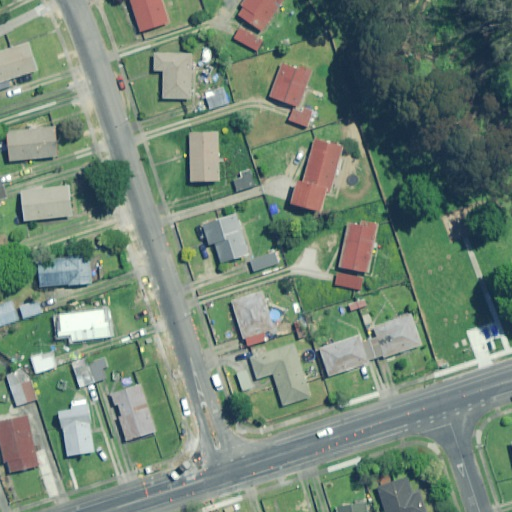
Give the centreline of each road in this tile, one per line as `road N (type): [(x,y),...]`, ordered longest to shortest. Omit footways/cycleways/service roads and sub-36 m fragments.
road 1 (residential): [(225,472),(69,0)]
road 2 (tertiary): [(225,472),(444,401)]
road 3 (tertiary): [(103,511),(225,472)]
